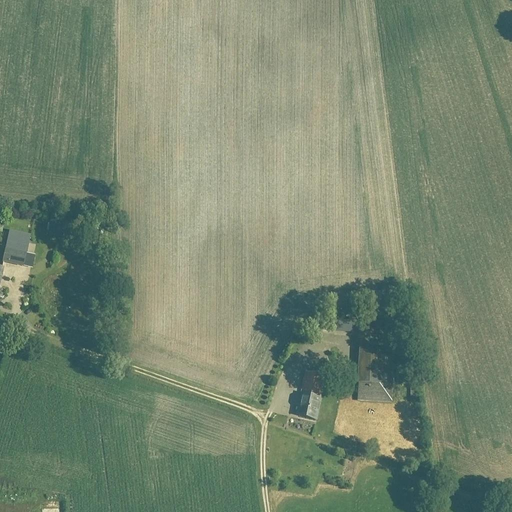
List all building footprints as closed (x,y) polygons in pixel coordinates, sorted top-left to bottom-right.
[(1,263),(33,271),(36,258),(26,255),(30,239),(9,233),(1,263)] [(322,333),(369,334),(370,319),(322,318),(322,333)] [(357,402),(393,404),(396,350),(360,348),(357,402)] [(319,422),(328,379),(306,374),(297,418),(319,422)] [(409,392),(409,400),(418,400),(418,392),(409,392)]
